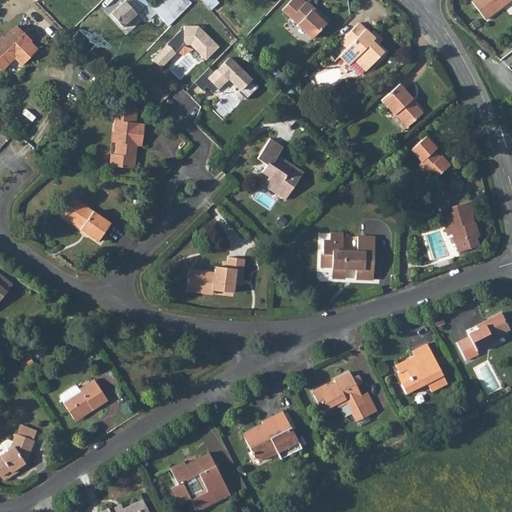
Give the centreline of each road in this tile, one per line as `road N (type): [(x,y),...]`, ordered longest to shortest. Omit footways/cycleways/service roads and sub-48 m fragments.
road 1 (residential): [(9,511),(238,364)]
road 2 (tertiary): [(417,6),(477,103),(511,219)]
road 3 (residential): [(292,338),(511,262)]
road 4 (residential): [(114,305),(0,236)]
road 5 (residential): [(172,230),(219,185),(198,163),(171,187)]
road 6 (residential): [(232,330),(114,305)]
